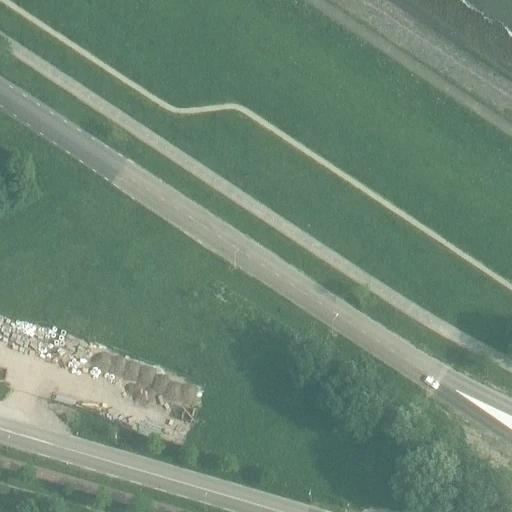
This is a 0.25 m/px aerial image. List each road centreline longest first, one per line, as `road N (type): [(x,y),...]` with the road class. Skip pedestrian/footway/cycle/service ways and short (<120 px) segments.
road 1 (secondary): [(497,417),(0,89)]
road 2 (tertiary): [(0,428),(277,511)]
